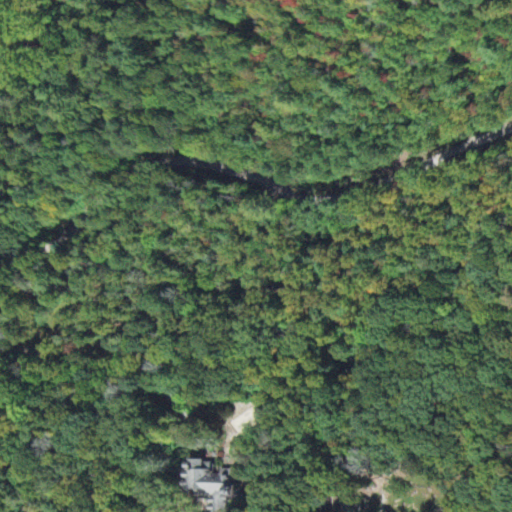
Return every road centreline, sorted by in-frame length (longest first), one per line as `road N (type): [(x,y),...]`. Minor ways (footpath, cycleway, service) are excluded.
road 1 (residential): [(511,79),(405,112),(239,138),(89,216),(0,275)]
road 2 (residential): [(63,0),(55,60),(65,107),(0,230)]
